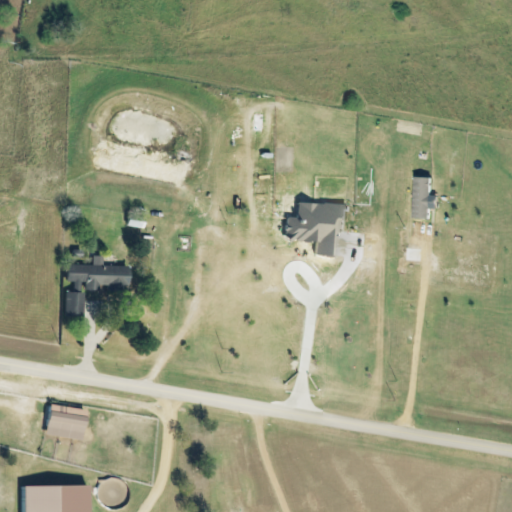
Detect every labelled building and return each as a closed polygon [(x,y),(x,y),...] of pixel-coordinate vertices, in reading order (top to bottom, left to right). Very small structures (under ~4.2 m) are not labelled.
[(436,196),(430,195),(431,178),(414,177),(412,218),(428,218),(429,209),(436,209),(436,196)] [(344,205),(294,202),(294,217),(284,217),(283,241),(313,242),(312,255),(333,256),(334,233),(343,233),(344,205)] [(143,217),(126,214),(124,225),(140,229),(143,217)] [(85,315),(86,286),(129,288),(127,257),(103,258),(98,249),(91,249),(91,259),(68,259),(66,314),(85,315)] [(45,432),(81,436),(83,412),(48,407),(45,432)] [(88,511),(21,511),(20,482),(88,480),(88,511)]
